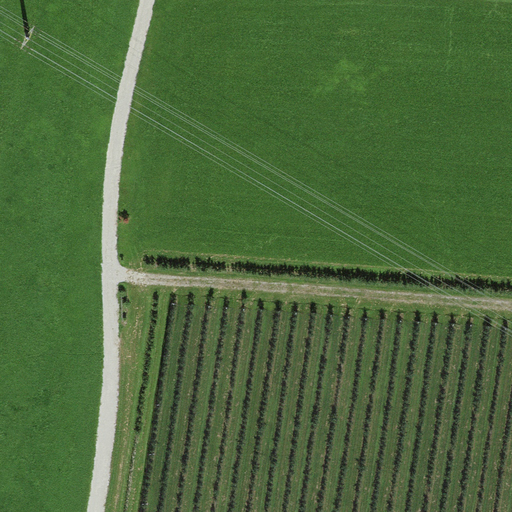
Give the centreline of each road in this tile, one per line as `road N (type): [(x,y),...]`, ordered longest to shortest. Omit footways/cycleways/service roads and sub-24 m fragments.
road 1 (track): [(511,307),(114,281),(112,202),(139,45)]
road 2 (track): [(114,281),(115,431),(103,511)]
road 3 (track): [(335,0),(511,9)]
